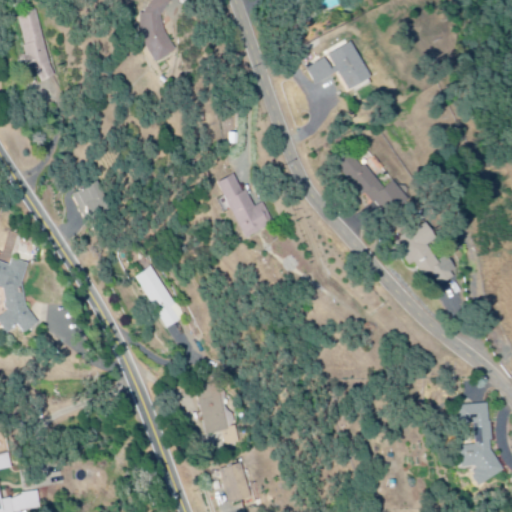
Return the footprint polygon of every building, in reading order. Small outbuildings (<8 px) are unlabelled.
[(156,65),(177,54),(157,15),(171,8),(166,0),(163,0),(131,17),(156,65)] [(37,11),(15,17),(29,73),(37,71),(40,83),(54,80),(37,11)] [(309,71),(318,87),(342,75),(351,93),(373,82),(354,45),(329,58),(330,60),(309,71)] [(388,193),(359,158),(343,171),(364,196),(369,192),(392,219),(412,202),(398,185),(388,193)] [(265,204),(255,208),(248,192),(242,194),(235,176),(219,183),(243,241),(275,227),(265,204)] [(85,207),(89,215),(107,207),(96,184),(73,195),(80,210),(85,207)] [(0,263),(0,329),(1,333),(18,329),(23,331),(31,329),(23,280),(28,265),(11,260),(9,266),(0,263)] [(165,331),(185,320),(155,267),(136,278),(165,331)] [(207,437),(224,433),(227,447),(237,445),(224,384),(197,390),(207,437)] [(507,473),(495,452),(492,405),(462,407),(464,424),(477,423),(479,444),(473,447),(461,448),(462,469),(477,467),(478,481),(481,487),(507,473)] [(252,499),(242,465),(219,472),(229,506),(252,499)]
